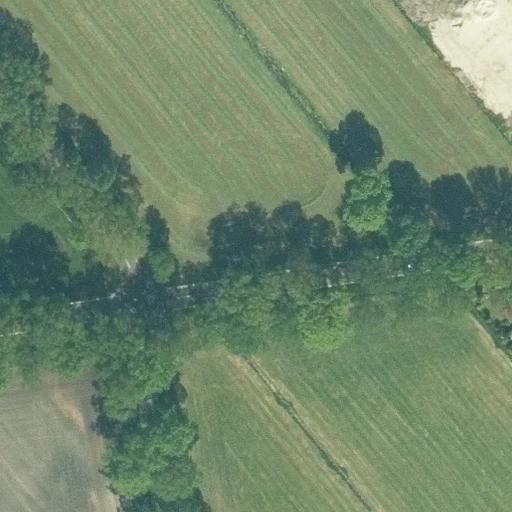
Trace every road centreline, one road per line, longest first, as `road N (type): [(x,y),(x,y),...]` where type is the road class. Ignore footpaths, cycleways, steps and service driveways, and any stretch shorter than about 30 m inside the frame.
road 1 (unclassified): [(135,300),(511,246)]
road 2 (unclassified): [(135,300),(128,264),(102,224),(0,94)]
road 3 (unclassified): [(169,511),(135,300)]
road 4 (unclassified): [(0,321),(135,300)]
